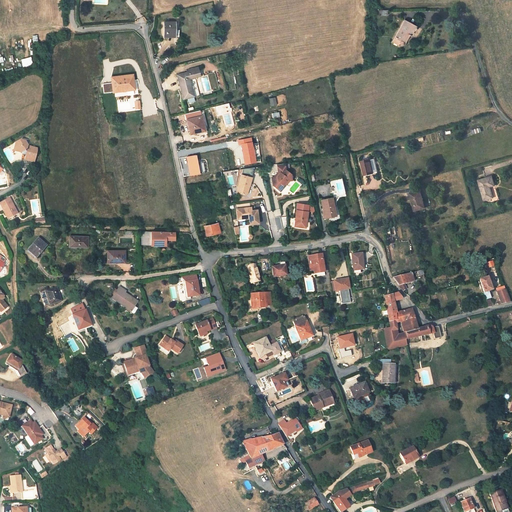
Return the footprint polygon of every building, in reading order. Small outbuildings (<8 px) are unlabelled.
[(416,26),(405,20),(393,42),(398,45),(399,44),(400,44),(401,44),(402,44),(402,43),(403,43),(403,42),(407,34),(410,36),(416,26)] [(174,35),(174,22),(164,22),(164,35),(169,35),(174,35)] [(123,60),(122,52),(119,53),(112,54),(113,62),(123,60)] [(199,76),(197,69),(188,72),(190,79),(199,76)] [(190,79),(188,72),(177,75),(183,99),(187,98),(193,96),(194,96),(190,79)] [(126,75),(111,77),(113,92),(119,91),(119,88),(127,87),(126,75)] [(103,84),(104,92),(112,92),(112,83),(103,84)] [(201,116),(187,119),(190,134),(197,132),(204,130),(203,122),(201,116)] [(251,142),(246,143),(246,139),(238,140),(239,144),(241,144),(243,155),(251,153),(250,148),(252,148),(251,142)] [(25,141),(21,140),(15,143),(14,147),(16,151),(21,152),(22,154),(25,155),(24,159),(34,162),(37,151),(37,148),(30,146),(29,149),(27,150),(26,149),(27,145),(25,141)] [(199,174),(195,155),(187,156),(190,175),(199,174)] [(370,160),(370,159),(361,161),(364,175),(368,174),(373,173),(373,172),(370,160)] [(291,174),(286,170),(285,163),(283,163),(277,164),(278,171),(277,173),(279,174),(277,177),(274,177),(272,177),(273,185),(276,185),(277,189),(280,191),(283,188),(283,185),(286,181),(289,180),(291,180),(291,174)] [(250,177),(241,174),(238,187),(240,188),(238,193),(245,194),(247,193),(249,186),(248,186),(249,184),(250,184),(251,177),(250,177)] [(492,176),(478,180),(484,200),(493,197),(491,190),(490,191),(489,187),(490,186),(495,185),(492,176)] [(425,208),(420,191),(410,193),(412,202),(411,202),(412,206),(413,205),(414,210),(425,208)] [(334,206),(332,197),(321,200),(323,211),(325,211),(325,212),(324,212),(325,218),(334,216),(332,206),(334,206)] [(17,213),(10,198),(0,203),(0,204),(3,210),(5,209),(9,217),(17,213)] [(308,205),(297,203),(296,210),(295,218),(296,218),(298,218),(296,227),(305,228),(307,211),(308,205)] [(248,207),(236,209),(237,217),(244,216),(244,218),(249,218),(250,224),(259,223),(257,209),(252,210),(248,207)] [(285,217),(276,217),(276,228),(286,228),(285,217)] [(218,223),(204,226),(207,236),(217,233),(217,231),(219,230),(218,223)] [(174,232),(141,231),(141,245),(165,245),(165,239),(174,239),(174,232)] [(77,237),(76,237),(76,236),(64,236),(64,241),(69,241),(69,246),(87,247),(88,237),(78,236),(77,237)] [(46,245),(37,238),(27,250),(36,257),(46,245)] [(125,251),(109,251),(109,253),(107,253),(107,261),(116,261),(116,262),(125,262),(125,251)] [(362,260),(361,253),(352,254),(352,259),(351,259),(351,264),(353,264),(353,270),(361,269),(360,260),(362,260)] [(321,254),(309,256),(309,260),(312,260),(312,264),(310,264),(309,264),(310,270),(313,270),(314,273),(316,273),(317,276),(324,275),(324,271),(323,264),(321,254)] [(284,265),(284,262),(279,263),(280,265),(274,266),(274,268),(272,268),(273,277),(286,275),(284,265)] [(259,280),(255,265),(247,267),(251,282),(259,280)] [(411,273),(393,277),(396,282),(399,286),(404,284),(413,282),(411,273)] [(199,295),(196,275),(181,277),(185,282),(186,289),(189,290),(190,296),(199,295)] [(491,290),(487,277),(479,279),(483,293),(491,290)] [(343,282),(343,279),(334,281),(335,291),(349,289),(347,282),(343,282)] [(61,301),(57,287),(45,291),(40,292),(44,306),(49,304),(49,305),(61,301)] [(126,292),(119,287),(112,298),(126,307),(125,308),(132,313),(134,313),(135,313),(138,308),(134,306),(137,302),(125,293),(126,292)] [(504,289),(496,291),(501,304),(509,302),(508,299),(504,289)] [(270,292),(251,294),(252,308),(266,307),(265,305),(271,305),(270,292)] [(402,299),(398,293),(393,295),(385,297),(387,311),(388,312),(388,316),(389,318),(389,322),(396,320),(395,313),(396,313),(394,301),(402,299)] [(72,314),(85,309),(83,303),(71,309),(72,314)] [(91,325),(85,309),(72,314),(69,317),(70,320),(60,326),(64,335),(78,329),(91,325)] [(411,309),(396,313),(395,313),(396,320),(389,322),(390,326),(390,327),(384,328),(385,338),(392,336),(391,330),(397,329),(396,322),(402,321),(405,332),(417,329),(411,309)] [(309,329),(304,317),(303,317),(294,321),(293,322),(300,340),(306,338),(312,335),(309,329)] [(216,328),(213,318),(195,325),(198,335),(203,333),(204,335),(207,334),(206,332),(216,328)] [(426,326),(417,329),(405,332),(406,339),(408,338),(419,336),(420,335),(433,333),(434,339),(441,337),(438,326),(437,326),(432,327),(431,326),(426,326)] [(405,332),(398,334),(397,329),(391,330),(392,336),(385,338),(387,350),(405,346),(407,344),(405,339),(406,339),(405,332)] [(354,345),(351,334),(337,338),(340,348),(349,346),(354,345)] [(171,340),(165,336),(159,345),(164,348),(166,346),(170,349),(170,348),(171,349),(177,353),(183,346),(177,341),(175,340),(175,341),(174,342),(171,340)] [(268,343),(265,338),(253,343),(259,356),(265,353),(267,357),(273,354),(274,355),(279,352),(280,352),(276,343),(269,346),(268,343)] [(144,345),(134,348),(135,353),(136,354),(136,355),(134,359),(133,359),(132,359),(131,362),(129,362),(127,361),(125,362),(124,364),(126,371),(129,372),(138,369),(142,368),(143,372),(145,375),(148,375),(152,373),(152,370),(149,365),(146,355),(147,355),(145,350),(144,345)] [(225,370),(219,352),(212,355),(211,355),(214,362),(215,364),(212,365),(210,366),(213,374),(218,373),(225,370)] [(22,363),(23,361),(11,354),(7,361),(12,365),(11,367),(17,371),(20,376),(26,373),(22,363)] [(390,360),(380,359),(380,360),(378,360),(378,364),(383,364),(382,383),(393,383),(394,373),(392,373),(393,364),(390,364),(390,360)] [(20,376),(17,371),(11,367),(10,368),(10,369),(14,371),(17,377),(20,376)] [(287,380),(284,373),(270,379),(276,391),(285,387),(283,382),(287,380)] [(370,395),(364,382),(350,388),(355,401),(370,395)] [(154,387),(144,390),(146,396),(155,393),(154,387)] [(332,400),(328,390),(322,393),(322,394),(320,394),(320,393),(317,394),(318,396),(309,399),(314,410),(322,407),(321,404),(332,400)] [(1,402),(0,401),(0,412),(8,415),(9,408),(7,408),(7,404),(3,403),(2,404),(0,404),(1,402)] [(97,428),(89,420),(88,421),(87,420),(83,417),(75,426),(79,430),(85,435),(88,431),(91,434),(97,428)] [(300,425),(295,418),(286,424),(287,426),(282,429),(284,433),(286,436),(295,431),(296,432),(302,429),(301,427),(302,426),(301,425),(300,425)] [(39,428),(39,427),(37,424),(35,425),(33,422),(31,419),(22,424),(28,434),(33,443),(43,438),(41,435),(39,432),(41,431),(39,428)] [(286,424),(283,420),(278,424),(282,429),(287,426),(286,424)] [(281,440),(278,433),(268,436),(261,437),(268,451),(283,444),(281,440)] [(268,451),(261,437),(242,441),(251,458),(260,454),(264,453),(266,451),(268,451)] [(371,452),(367,440),(350,447),(353,454),(351,455),(353,459),(363,456),(363,455),(371,452)] [(55,452),(51,445),(45,449),(48,453),(50,456),(49,457),(51,460),(54,464),(60,459),(58,456),(56,453),(55,452)] [(418,457),(412,446),(400,453),(403,459),(405,463),(410,461),(412,459),(412,460),(418,457)] [(66,456),(61,449),(58,452),(60,455),(62,459),(66,456)] [(263,459),(260,454),(251,458),(251,459),(245,461),(248,468),(250,471),(256,468),(254,465),(264,461),(263,459)] [(268,469),(266,465),(257,470),(259,474),(268,469)] [(20,475),(10,476),(11,485),(12,493),(22,492),(20,475)] [(378,479),(372,481),(367,482),(369,487),(372,486),(374,485),(380,483),(378,479)] [(367,482),(354,486),(356,491),(369,487),(367,482)] [(351,495),(346,488),(339,491),(330,497),(340,511),(349,506),(345,499),(351,495)] [(496,511),(506,509),(500,490),(490,493),(494,505),(495,511),(496,511)] [(318,504),(314,498),(305,504),(306,506),(308,509),(308,510),(318,504)] [(473,508),(469,498),(460,502),(464,511),(473,508)]
